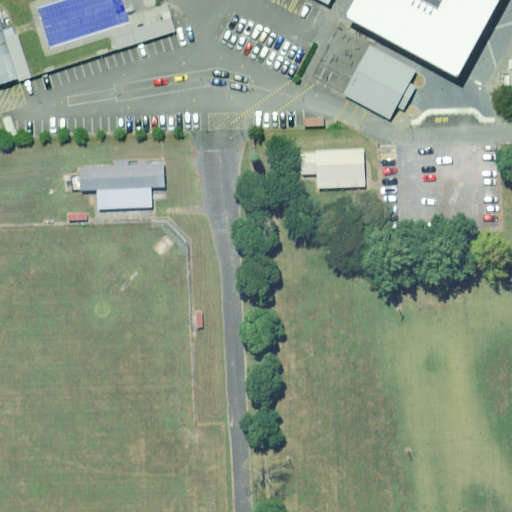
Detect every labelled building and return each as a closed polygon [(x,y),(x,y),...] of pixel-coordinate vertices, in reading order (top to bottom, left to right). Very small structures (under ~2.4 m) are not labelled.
[(471,77),(511,5),(511,0),(381,0),(394,7),(377,35),(406,52),(409,47),(447,69),(449,65),(471,77)] [(0,87),(22,81),(0,10),(0,87)] [(169,12),(162,14),(164,21),(113,37),(118,51),(177,33),(170,11),(169,12)] [(423,75),(371,46),(344,93),(397,122),(414,91),(423,75)] [(365,150),(315,152),(316,190),(366,189),(365,150)] [(115,168),(81,169),(82,193),(98,192),(99,212),(153,209),(152,189),(166,189),(164,165),(129,167),(129,161),(115,162),(115,168)]
